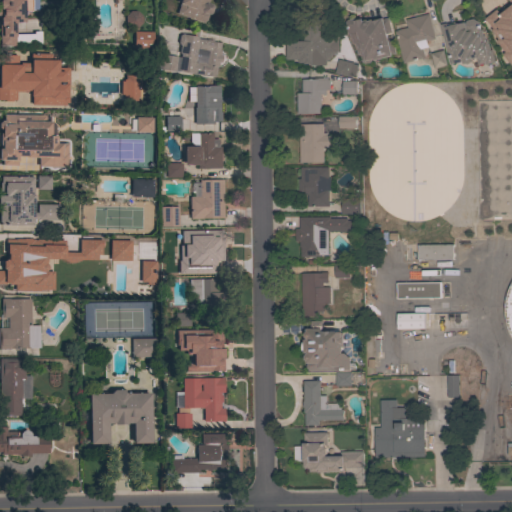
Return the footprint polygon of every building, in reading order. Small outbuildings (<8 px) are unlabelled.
[(14,46),(0,46),(0,0),(31,0),(31,10),(29,12),(25,12),(25,14),(23,17),(23,23),(14,23),(14,46)] [(202,23),(176,14),(179,4),(178,4),(179,0),(208,0),(207,3),(211,5),(212,7),(210,14),(208,15),(206,14),(207,15),(205,21),(203,22),(202,23)] [(510,0),(511,0),(511,21),(511,22),(511,24),(511,31),(500,38),(495,27),(491,29),(483,13),(510,0)] [(141,23),(136,28),(129,28),(124,23),(124,16),(129,11),(136,11),(140,16),(141,23)] [(429,13),(435,38),(426,41),(428,47),(422,48),(425,57),(403,63),(395,31),(398,30),(397,29),(407,27),(405,19),(429,13)] [(324,61),(325,64),(310,64),(310,63),(303,63),(303,62),(298,62),(298,58),(286,59),(286,41),(302,40),(302,31),(312,18),(315,21),(322,15),(337,34),(337,50),(324,61)] [(396,53),(392,54),(392,56),(375,60),(374,58),(372,59),(370,62),(365,63),(362,62),(360,54),(358,55),(355,43),(353,44),(351,38),(351,39),(349,33),(348,34),(345,22),(347,22),(347,20),(354,18),(354,20),(362,18),(362,21),(366,20),(368,21),(372,19),(373,21),(383,18),(383,19),(388,18),(392,32),(387,34),(387,36),(391,35),(396,53)] [(440,24),(445,23),(445,24),(454,22),(455,24),(466,21),(466,20),(473,18),(478,21),(480,29),(481,29),(483,35),(484,35),(486,40),(487,40),(488,43),(490,50),(491,49),(495,62),(485,64),(484,63),(478,64),(476,57),(471,58),(472,61),(470,62),(469,64),(466,64),(465,63),(462,64),(461,61),(450,64),(440,24)] [(134,49),(153,49),(153,33),(134,33),(134,49)] [(196,37),(196,39),(206,40),(213,41),(212,42),(220,43),(218,51),(220,51),(219,55),(221,56),(220,63),(218,63),(217,67),(216,67),(214,78),(177,72),(180,54),(178,53),(179,45),(178,45),(177,43),(178,36),(181,34),(196,37)] [(497,52),(507,47),(511,57),(511,68),(506,71),(497,52)] [(24,49),(30,61),(16,69),(16,84),(19,84),(19,86),(28,86),(27,80),(42,80),(42,94),(29,94),(29,95),(0,95),(0,63),(2,62),(0,60),(2,59),(2,50),(13,50),(13,55),(24,49)] [(447,65),(434,68),(430,53),(443,50),(447,65)] [(174,71),(157,69),(159,55),(176,57),(174,71)] [(338,59),(358,64),(355,77),(350,76),(350,77),(335,73),(338,59)] [(121,101),(138,101),(139,77),(122,77),(121,101)] [(296,93),(302,93),(301,79),(315,79),(315,78),(327,77),(330,81),(330,89),(326,90),(326,94),(320,95),(321,113),(297,113),(296,93)] [(356,81),(357,94),(342,94),(342,81),(356,81)] [(462,181),(461,185),(459,190),(458,194),(455,199),(449,207),(445,210),(442,212),(443,214),(439,216),(438,215),(435,217),(432,218),(424,220),(415,221),(411,221),(406,220),(400,219),(394,216),(390,214),(386,211),(380,206),(375,200),(372,194),(369,186),(368,178),(367,130),(368,121),(368,118),(370,112),(372,108),(374,105),(378,99),(382,95),(386,91),(389,89),(393,87),(397,85),(402,84),(406,83),(411,82),(416,82),(420,82),(425,83),(429,84),(434,86),(438,88),(442,91),(447,95),(450,98),(452,101),(456,106),(458,110),(460,115),(461,120),(462,126),(462,129),(462,176),(462,181)] [(194,86),(218,86),(218,96),(219,96),(219,104),(218,104),(219,114),(212,114),(212,121),(203,121),(203,124),(193,124),(193,108),(194,108),(194,86)] [(176,110),(176,117),(179,117),(179,131),(165,132),(164,117),(162,117),(162,110),(176,110)] [(37,167),(37,157),(16,157),(16,166),(1,166),(1,160),(0,160),(0,133),(1,133),(1,131),(0,129),(0,121),(3,121),(3,115),(44,115),(44,121),(49,121),(49,136),(55,136),(55,143),(60,143),(60,144),(66,144),(66,153),(66,168),(37,167)] [(132,117),(109,116),(109,131),(131,131),(132,117)] [(356,116),(356,128),(338,128),(338,116),(356,116)] [(151,118),(151,133),(134,132),(134,117),(151,118)] [(299,124),(323,124),(323,133),(326,133),(326,135),(334,135),(335,146),(323,147),(323,162),(300,162),(299,124)] [(220,168),(196,168),(196,165),(183,165),(183,146),(189,146),(189,134),(212,134),(212,139),(218,139),(218,147),(220,147),(220,168)] [(165,178),(165,163),(181,163),(181,178),(165,178)] [(307,194),(304,194),(304,191),(298,192),(298,178),(300,178),(300,167),(328,167),(328,178),(330,178),(330,190),(329,190),(329,206),(308,206),(307,194)] [(32,213),(36,213),(36,204),(58,205),(58,220),(32,220),(32,226),(0,225),(0,176),(33,177),(32,213)] [(36,190),(36,176),(50,176),(50,190),(36,190)] [(145,195),(134,194),(134,179),(145,180),(145,195)] [(223,218),(202,218),(202,219),(189,219),(189,197),(191,197),(191,183),(198,183),(198,180),(222,180),(223,218)] [(341,198),(360,198),(360,213),(341,214),(341,198)] [(177,227),(159,227),(159,207),(177,207),(177,227)] [(299,217),(329,216),(329,218),(347,218),(347,220),(352,220),(352,231),(329,231),(329,253),(328,253),(328,255),(320,255),(320,256),(300,256),(300,247),(299,247),(299,241),(295,241),(295,228),(299,228),(299,217)] [(212,232),(212,245),(215,245),(215,246),(221,246),(221,259),(215,259),(215,266),(206,266),(206,269),(196,270),(196,263),(192,263),(191,256),(186,256),(185,242),(192,242),(191,232),(212,232)] [(19,259),(39,259),(39,280),(23,280),(23,293),(0,293),(0,277),(6,277),(6,273),(5,273),(5,256),(5,241),(18,241),(19,259)] [(131,262),(130,242),(109,242),(110,263),(131,262)] [(453,244),(453,259),(418,260),(417,244),(453,244)] [(141,284),(156,284),(156,262),(140,263),(141,284)] [(168,277),(168,264),(183,263),(183,265),(184,265),(184,275),(183,275),(183,277),(168,277)] [(334,264),(349,264),(349,277),(334,278),(334,264)] [(320,273),(320,272),(327,272),(327,282),(323,282),(323,287),(330,287),(330,303),(324,303),(324,311),(319,311),(319,316),(302,316),(301,273),(320,273)] [(110,275),(110,276),(116,277),(116,287),(110,287),(110,288),(83,287),(84,275),(110,275)] [(214,279),(214,291),(220,290),(221,297),(228,296),(228,308),(221,308),(221,313),(201,314),(201,305),(196,305),(196,295),(188,295),(188,280),(214,279)] [(440,282),(440,298),(397,298),(396,283),(440,282)] [(30,326),(38,326),(38,348),(9,349),(0,349),(0,328),(7,328),(7,318),(0,318),(0,299),(29,299),(30,326)] [(190,313),(190,328),(174,328),(174,313),(190,313)] [(424,313),(425,328),(397,329),(397,313),(424,313)] [(337,370),(337,371),(308,371),(308,369),(307,367),(307,361),(305,359),(305,355),(307,353),(304,353),(304,350),(302,350),(302,342),(304,342),(303,339),(306,339),(306,338),(304,336),(304,333),(306,331),(306,328),(310,328),(310,320),(322,320),(322,331),(336,331),(336,332),(343,332),(343,347),(342,347),(342,353),(345,353),(350,358),(350,370),(337,370)] [(222,371),(209,371),(209,372),(184,373),(184,363),(189,363),(189,355),(185,355),(184,350),(177,351),(177,345),(175,345),(174,330),(221,328),(221,342),(220,342),(220,349),(221,349),(222,367),(222,371)] [(155,339),(155,357),(130,357),(130,339),(155,339)] [(0,359),(23,359),(23,379),(20,379),(20,416),(0,416),(0,359)] [(351,372),(351,385),(336,385),(336,373),(351,372)] [(447,375),(458,375),(459,397),(447,397),(447,375)] [(181,379),(223,378),(223,393),(219,393),(219,394),(221,397),(221,402),(219,404),(219,409),(223,409),(223,422),(202,422),(202,408),(182,408),(181,379)] [(319,420),(319,425),(305,425),(305,412),(303,412),(303,407),(302,407),(302,401),(303,401),(303,381),(320,380),(320,387),(321,387),(321,390),(320,390),(320,395),(326,395),(326,403),(341,403),(341,409),(343,409),(343,420),(319,420)] [(109,394),(112,390),(125,390),(128,394),(149,393),(150,443),(132,444),(131,423),(125,423),(125,425),(113,425),(113,424),(107,424),(107,444),(89,444),(88,394),(109,394)] [(375,457),(374,427),(380,427),(380,400),(396,399),(396,408),(405,407),(405,418),(424,418),(425,451),(424,451),(424,456),(375,457)] [(189,413),(189,429),(174,429),(174,414),(189,413)] [(29,454),(30,456),(19,457),(19,455),(0,455),(0,427),(6,427),(6,432),(15,432),(15,433),(19,433),(20,431),(23,430),(25,430),(27,432),(29,433),(36,433),(37,435),(47,435),(48,453),(29,454)] [(327,445),(325,445),(325,446),(327,448),(327,454),(325,456),(343,455),(343,451),(363,451),(363,467),(343,468),(343,470),(340,470),(340,471),(330,471),(330,472),(309,472),(309,468),(305,469),(305,467),(304,467),(304,461),(303,461),(302,443),(304,443),(303,433),(327,432),(327,445)] [(197,458),(196,449),(200,449),(200,435),(223,434),(223,445),(225,445),(225,446),(226,446),(226,456),(224,456),(224,469),(198,470),(198,473),(170,473),(170,459),(197,458)]
